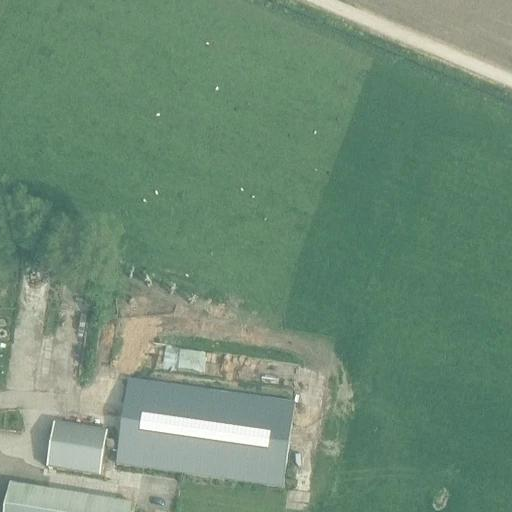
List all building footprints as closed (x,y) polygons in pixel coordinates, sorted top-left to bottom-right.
[(21,282),(20,298),(32,299),(33,283),(21,282)] [(101,318),(100,347),(108,347),(109,318),(101,318)] [(116,465),(281,490),(293,406),(128,382),(116,465)] [(47,469),(99,478),(106,434),(54,426),(47,469)] [(4,511),(133,511),(135,507),(9,486),(4,511)]
